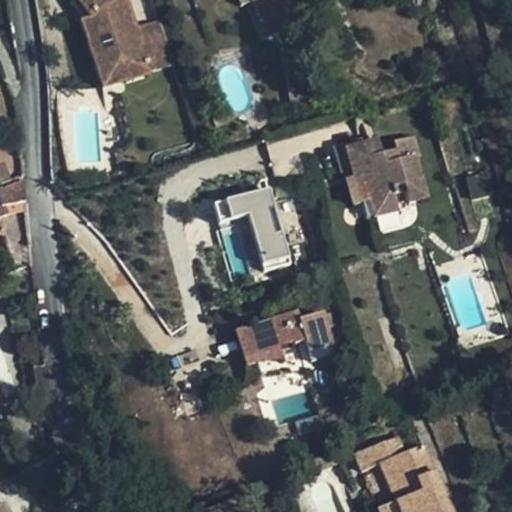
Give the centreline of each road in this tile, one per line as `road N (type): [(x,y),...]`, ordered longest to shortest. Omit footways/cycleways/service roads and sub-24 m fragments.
road 1 (residential): [(101,511),(84,482),(52,321),(14,0)]
road 2 (unknown): [(36,191),(173,351),(191,337),(174,222),(180,198),(196,177),(308,139)]
